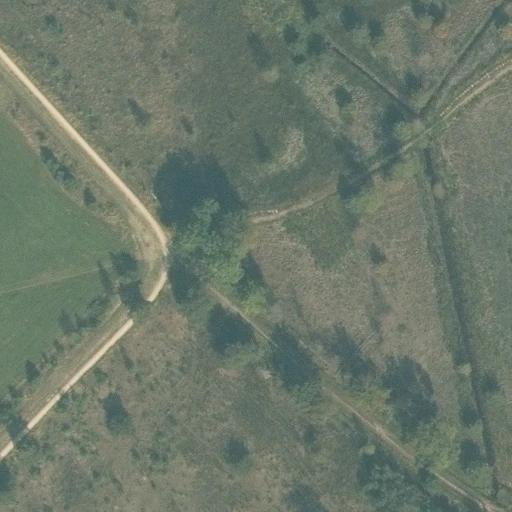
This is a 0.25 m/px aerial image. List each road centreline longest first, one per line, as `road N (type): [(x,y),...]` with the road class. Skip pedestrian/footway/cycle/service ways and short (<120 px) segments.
road 1 (track): [(168,259),(490,511)]
road 2 (track): [(0,442),(142,291),(154,272),(154,251)]
road 3 (track): [(154,251),(136,214),(0,65)]
